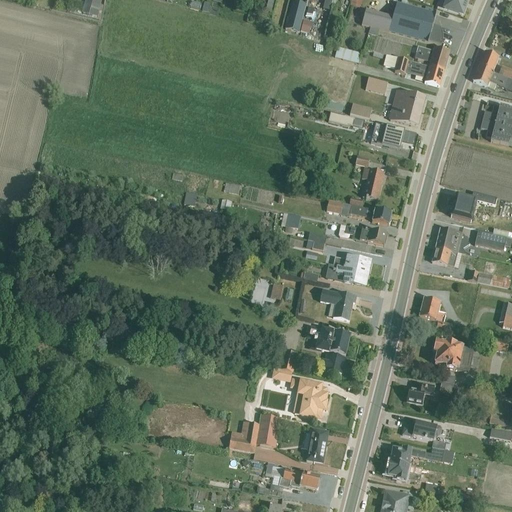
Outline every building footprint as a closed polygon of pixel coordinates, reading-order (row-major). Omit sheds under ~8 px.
[(85,0),(82,13),(98,17),(101,0),(85,0)] [(269,0),(268,0),(265,12),(271,13),(274,1),(269,0)] [(325,0),(323,11),(329,12),(332,0),(325,0)] [(351,0),(350,6),(360,10),(363,0),(351,0)] [(445,0),(442,10),(462,17),(467,0),(445,0)] [(192,2),(190,8),(200,11),(201,5),(192,2)] [(204,3),(202,12),(208,14),(210,4),(204,3)] [(293,3),(285,30),(299,34),(306,6),(293,3)] [(307,17),(316,18),(316,6),(308,5),(307,17)] [(370,29),(383,33),(441,48),(442,42),(442,36),(439,30),(433,29),(436,15),(397,5),(393,19),(366,12),(362,27),(370,29)] [(303,21),(300,32),(309,35),(312,23),(303,21)] [(383,33),(370,29),(368,35),(377,38),(378,36),(382,37),(383,33)] [(337,49),(335,59),(358,65),(361,55),(337,49)] [(416,65),(422,67),(423,62),(430,64),(428,69),(444,73),(449,54),(434,49),(433,53),(418,49),(415,60),(418,61),(416,65)] [(479,68),(493,74),(499,59),(485,53),(479,68)] [(422,67),(416,65),(386,57),(383,68),(395,71),(394,74),(404,77),(405,75),(423,80),(423,82),(424,82),(424,84),(439,89),(444,73),(428,69),(422,67)] [(493,74),(479,68),(473,83),(494,92),(496,87),(511,92),(511,80),(499,76),(493,74)] [(499,76),(511,80),(511,71),(502,68),(499,76)] [(368,80),(365,92),(384,97),(387,86),(368,80)] [(393,107),(422,115),(425,100),(396,93),(393,107)] [(325,102),(324,109),(342,113),(343,107),(325,102)] [(353,105),(350,116),(369,121),(372,110),(353,105)] [(422,115),(393,107),(388,122),(418,130),(422,115)] [(482,122),(511,129),(511,111),(508,110),(499,108),(499,110),(493,109),(492,116),(485,114),(483,122),(483,121),(482,122)] [(361,130),(364,122),(344,117),(341,128),(349,130),(350,127),(361,130)] [(364,122),(361,130),(373,133),(372,136),(382,138),(379,148),(400,152),(400,151),(401,152),(403,144),(401,143),(402,142),(400,142),(402,132),(364,122)] [(511,130),(511,129),(482,122),(482,123),(483,123),(481,131),(487,133),(486,139),(491,141),(490,143),(499,146),(499,145),(508,147),(511,130)] [(357,158),(355,166),(368,169),(369,161),(357,158)] [(364,170),(361,181),(366,182),(362,199),(377,203),(384,175),(364,170)] [(173,175),(171,181),(182,183),(183,177),(173,175)] [(226,184),(223,193),(238,196),(240,187),(226,184)] [(186,194),(183,206),(194,208),(197,196),(186,194)] [(452,201),(450,210),(453,211),(451,218),(461,221),(465,208),(474,211),(476,203),(495,207),(497,200),(473,195),(471,201),(457,197),(455,202),(452,201)] [(350,199),(349,205),(361,208),(363,202),(350,199)] [(222,202),(220,210),(230,212),(232,204),(222,202)] [(329,202),(326,213),(349,218),(350,216),(372,221),(372,224),(388,227),(389,226),(390,225),(391,222),(390,221),(391,216),(329,202)] [(283,215),(281,227),(285,228),(284,232),(292,234),(293,230),(298,231),(301,218),(283,215)] [(340,227),(338,237),(340,239),(347,240),(349,239),(349,236),(353,237),(352,241),(384,248),(387,237),(340,227)] [(492,237),(511,241),(511,237),(511,234),(508,233),(508,234),(493,230),(493,236),(492,237)] [(435,250),(457,255),(464,256),(465,254),(463,250),(469,246),(464,237),(440,231),(436,245),(435,246),(435,248),(435,250)] [(492,237),(493,236),(478,232),(474,247),(503,254),(504,248),(510,249),(511,242),(511,241),(492,237)] [(308,242),(325,245),(326,238),(309,234),(308,242)] [(325,245),(308,242),(306,249),(323,253),(325,245)] [(457,255),(435,250),(432,264),(454,270),(454,269),(457,255)] [(307,252),(305,259),(316,262),(318,255),(307,252)] [(333,267),(368,275),(371,263),(346,258),(346,261),(335,259),(333,267)] [(368,275),(333,267),(328,266),(326,279),(365,288),(368,275)] [(301,274),(300,279),(303,280),(303,281),(317,284),(318,276),(305,273),(304,275),(301,274)] [(469,273),(467,282),(504,290),(504,289),(509,290),(510,281),(469,273)] [(1,279),(0,285),(0,289),(7,291),(9,281),(1,279)] [(273,286),(270,300),(280,302),(283,288),(273,286)] [(287,291),(285,300),(291,302),(293,292),(287,291)] [(322,292),(320,305),(335,308),(332,321),(348,324),(351,311),(350,310),(351,306),(359,307),(361,300),(337,296),(322,292)] [(424,300),(419,319),(436,323),(440,304),(424,300)] [(503,305),(499,324),(503,326),(502,330),(511,331),(511,306),(511,307),(503,305)] [(438,323),(436,329),(450,332),(452,326),(438,323)] [(326,355),(345,359),(350,338),(307,328),(305,340),(311,341),(309,351),(326,355)] [(495,341),(493,353),(506,355),(509,343),(495,341)] [(433,347),(432,350),(433,352),(434,354),(434,355),(436,356),(434,366),(446,368),(445,371),(469,376),(473,352),(436,344),(436,345),(433,347)] [(277,371),(292,374),(294,375),(298,355),(281,352),(277,371)] [(345,359),(326,355),(324,362),(322,361),(320,371),(341,376),(345,360),(344,360),(345,359)] [(292,374),(277,371),(273,371),(271,381),(290,385),(292,374)] [(443,384),(453,386),(455,379),(444,377),(443,384)] [(292,381),(290,391),(297,392),(293,415),(299,416),(299,418),(319,422),(321,411),(324,412),(326,405),(324,405),(326,398),(324,397),(325,391),(299,386),(300,382),(292,381)] [(453,386),(443,384),(441,383),(439,393),(452,396),(454,386),(453,386)] [(410,391),(407,404),(422,407),(424,396),(433,398),(434,389),(417,385),(416,392),(410,391)] [(454,386),(452,396),(451,401),(464,403),(466,388),(454,386)] [(511,419),(491,416),(489,425),(511,429),(511,419)] [(259,427),(256,446),(259,447),(258,449),(271,451),(271,449),(276,450),(280,421),(261,418),(259,427)] [(256,446),(259,427),(243,424),(241,435),(232,433),(229,451),(254,455),(256,446)] [(433,443),(435,438),(437,439),(440,438),(441,431),(439,428),(432,426),(432,428),(415,424),(415,427),(405,424),(402,437),(413,439),(413,438),(433,443)] [(511,434),(491,430),(489,439),(511,443),(511,434)] [(322,452),(325,434),(311,432),(306,462),(322,464),(324,452),(322,452)] [(432,450),(443,452),(444,452),(446,445),(433,443),(431,449),(432,450)] [(154,448),(152,452),(153,456),(157,458),(161,457),(163,454),(162,449),(159,447),(154,448)] [(390,464),(409,467),(411,458),(442,463),(443,452),(432,450),(431,455),(402,450),(402,452),(392,450),(391,454),(391,458),(390,464)] [(259,490),(257,495),(280,499),(283,489),(289,490),(290,488),(299,490),(299,488),(316,492),(319,479),(274,468),(275,465),(268,463),(264,484),(271,486),(270,492),(259,490)] [(409,467),(390,464),(389,464),(388,464),(387,472),(388,472),(387,477),(394,479),(394,482),(405,484),(406,483),(410,484),(411,482),(420,483),(421,477),(408,474),(409,467)] [(137,478),(124,479),(125,487),(137,486),(137,478)] [(425,493),(437,495),(438,487),(426,485),(425,493)] [(125,488),(123,499),(143,502),(144,491),(125,488)] [(407,511),(410,498),(385,493),(381,511),(407,511)] [(437,495),(425,493),(424,500),(451,505),(452,499),(444,497),(444,496),(437,495)] [(468,501),(459,505),(460,508),(463,507),(464,509),(470,507),(468,501)]
